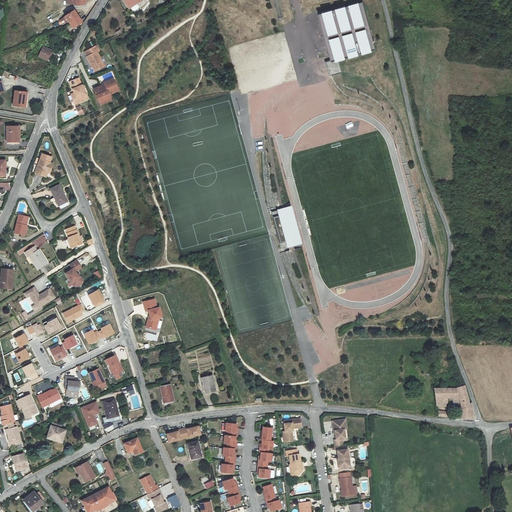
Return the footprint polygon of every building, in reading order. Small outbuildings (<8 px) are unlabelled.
[(123,0),(129,9),(137,3),(142,0),(123,0)] [(363,1),(318,13),(331,61),(337,60),(376,49),(363,1)] [(74,10),(65,16),(68,21),(70,23),(73,28),(82,22),(74,10)] [(41,56),(49,59),(53,49),(45,46),(41,56)] [(86,59),(91,71),(93,70),(95,73),(103,70),(96,54),(99,53),(97,48),(86,53),(88,58),(86,59)] [(341,73),(337,60),(331,61),(325,63),(331,76),(341,73)] [(67,87),(73,98),(75,102),(71,104),(74,108),(89,102),(86,98),(85,99),(77,82),(67,87)] [(98,104),(108,100),(107,97),(117,92),(111,82),(102,85),(104,88),(93,93),(98,104)] [(18,107),(29,107),(30,92),(18,91),(18,107)] [(8,141),(20,141),(20,126),(8,126),(8,141)] [(432,248),(402,136),(396,138),(426,249),(432,248)] [(263,181),(268,209),(278,206),(276,191),(274,191),(272,176),(270,176),(269,165),(267,165),(266,151),(262,152),(263,181)] [(40,174),(49,177),(52,170),(55,171),(57,165),(44,160),(42,166),(40,174)] [(60,184),(52,189),(60,205),(69,200),(60,184)] [(290,207),(271,213),(281,249),(300,244),(290,207)] [(26,228),(25,227),(24,227),(26,218),(19,217),(14,235),(24,237),(26,228)] [(66,229),(70,238),(73,247),(83,243),(75,225),(66,229)] [(45,236),(33,242),(37,249),(48,242),(45,236)] [(42,268),(45,266),(49,264),(40,251),(38,252),(35,248),(26,253),(29,258),(31,257),(35,263),(40,270),(42,268)] [(289,251),(279,254),(285,268),(293,286),(303,306),(308,305),(302,292),(303,291),(293,266),(294,265),(289,251)] [(82,268),(77,260),(70,265),(73,269),(66,274),(74,286),(78,287),(83,283),(84,280),(81,276),(80,277),(76,272),(82,268)] [(96,280),(102,278),(99,270),(93,273),(96,280)] [(15,273),(6,271),(5,283),(2,283),(1,290),(13,291),(15,273)] [(36,288),(26,295),(28,299),(31,296),(37,306),(40,304),(43,307),(57,298),(51,289),(43,294),(44,295),(41,297),(41,296),(36,288)] [(87,295),(94,309),(105,303),(98,290),(87,295)] [(155,298),(143,302),(146,312),(148,312),(149,316),(145,328),(157,331),(160,318),(163,318),(160,307),(158,307),(155,298)] [(81,303),(62,313),(67,324),(83,315),(81,313),(85,311),(81,303)] [(57,317),(42,324),(47,335),(62,328),(57,317)] [(39,323),(32,326),(37,336),(44,332),(39,323)] [(110,324),(97,330),(101,340),(115,334),(110,324)] [(15,338),(19,347),(28,343),(24,334),(15,338)] [(65,351),(78,345),(73,335),(61,341),(65,351)] [(107,361),(114,376),(122,372),(118,363),(120,363),(117,356),(107,361)] [(22,367),(27,382),(38,378),(33,363),(22,367)] [(96,387),(98,386),(104,383),(105,382),(99,369),(89,373),(96,387)] [(212,375),(203,378),(205,387),(203,387),(205,392),(206,394),(216,392),(212,375)] [(79,393),(80,381),(75,381),(75,378),(65,377),(65,380),(68,381),(67,386),(68,386),(68,388),(67,388),(67,392),(70,392),(71,394),(74,394),(74,393),(79,393)] [(167,385),(158,388),(163,403),(171,400),(167,385)] [(445,397),(453,397),(459,397),(460,401),(462,409),(461,417),(474,418),(471,403),(469,403),(465,385),(458,387),(434,388),(436,405),(438,405),(439,408),(444,407),(444,405),(445,405),(445,397)] [(37,397),(43,409),(62,400),(56,389),(53,391),(53,392),(51,393),(51,391),(42,396),(41,395),(37,397)] [(32,406),(34,405),(30,396),(19,400),(23,410),(22,410),(25,419),(35,414),(32,406)] [(119,424),(114,400),(100,404),(105,422),(100,423),(101,428),(119,424)] [(87,428),(98,425),(94,415),(100,413),(96,402),(81,407),(87,428)] [(1,409),(3,418),(4,422),(2,423),(3,427),(15,424),(10,407),(9,407),(2,409),(1,409)] [(75,413),(72,415),(76,424),(80,422),(75,413)] [(289,424),(284,425),(285,432),(283,433),(284,443),(293,442),(292,433),(293,432),(293,430),(302,428),(300,419),(289,421),(289,424)] [(344,431),(343,422),(333,423),(335,433),(336,433),(337,442),(334,442),(335,447),(344,446),(343,441),(347,440),(345,431),(344,431)] [(168,441),(199,432),(197,424),(166,433),(168,441)] [(237,429),(238,425),(227,424),(226,432),(229,433),(229,437),(236,438),(238,438),(238,433),(237,433),(237,429)] [(65,431),(61,430),(51,426),(47,437),(54,441),(55,438),(62,441),(65,431)] [(22,444),(18,428),(5,432),(6,435),(7,435),(11,447),(22,444)] [(271,442),(272,430),(264,429),(264,432),(263,437),(262,437),(261,441),(263,441),(271,442)] [(236,438),(229,437),(225,436),(225,445),(228,445),(227,449),(237,450),(237,446),(235,445),(236,441),(236,438)] [(141,451),(136,439),(123,445),(126,453),(129,452),(130,456),(141,451)] [(200,455),(195,439),(185,443),(186,449),(188,448),(191,457),(200,455)] [(271,442),(263,441),(263,445),(262,449),(261,449),(260,453),(262,454),(269,454),(270,451),(273,451),(274,443),(271,442)] [(237,450),(227,449),(224,449),(223,457),(226,457),(226,461),(234,462),(234,458),(235,454),(236,454),(237,450)] [(348,466),(351,466),(349,452),(338,452),(339,461),(340,461),(341,464),(339,464),(339,470),(348,469),(348,466)] [(272,463),(272,455),(269,454),(262,454),(261,458),(261,462),(259,461),(259,466),(268,467),(268,463),(272,463)] [(27,470),(22,455),(12,458),(14,466),(15,465),(17,473),(27,470)] [(299,477),(304,470),(301,468),(300,465),(302,464),(300,455),(290,457),(291,466),(289,466),(291,476),(297,475),(299,477)] [(234,462),(226,461),(226,465),(222,465),(221,473),(232,474),(233,471),(233,466),(235,467),(235,462),(234,462)] [(75,469),(77,473),(79,472),(85,483),(95,479),(86,463),(75,469)] [(114,474),(108,463),(103,465),(108,475),(109,477),(114,474)] [(268,467),(259,466),(258,470),(260,470),(259,474),(259,478),(270,479),(271,471),(268,471),(268,467)] [(149,474),(140,480),(147,494),(158,488),(156,484),(155,485),(149,474)] [(235,483),(233,479),(223,482),(225,490),(228,489),(230,493),(238,491),(237,487),(236,487),(235,483)] [(345,498),(354,497),(353,488),(352,479),(351,480),(341,481),(340,481),(340,484),(341,484),(342,493),(344,492),(345,498)] [(171,494),(173,493),(170,484),(162,487),(165,496),(168,495),(166,490),(169,489),(171,494)] [(275,498),(272,485),(263,488),(264,491),(266,496),(265,496),(266,501),(275,498)] [(95,495),(101,506),(114,500),(108,488),(95,495)] [(157,511),(168,506),(165,501),(164,502),(160,495),(161,494),(158,488),(147,494),(150,500),(152,499),(156,506),(155,507),(157,511)] [(238,491),(230,493),(231,498),(228,499),(230,507),(240,504),(239,500),(238,496),(240,495),(238,491)] [(33,492),(22,500),(31,511),(41,503),(33,492)] [(90,511),(101,506),(95,495),(82,502),(87,511),(90,511)] [(275,498),(266,501),(267,505),(269,504),(270,508),(270,511),(281,509),(279,501),(276,502),(275,498)] [(211,511),(210,502),(200,504),(201,511),(211,511)]
